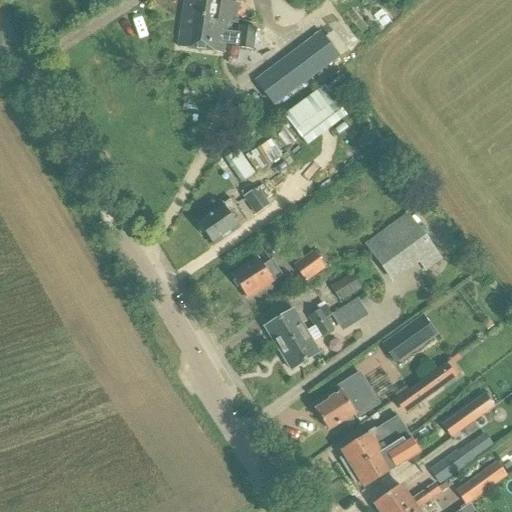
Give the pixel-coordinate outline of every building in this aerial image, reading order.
[(255,29),(238,27),(237,33),(228,32),(229,24),(237,25),(238,21),(238,18),(237,18),(238,9),(239,9),(240,5),(232,3),(232,0),(183,0),(176,48),(224,54),(225,45),(226,45),(236,47),(236,49),(253,51),(255,29)] [(273,108),(275,107),(278,111),(292,101),(294,103),(326,81),(323,77),(342,63),(339,58),(337,54),(320,32),(254,82),(273,108)] [(256,174),(290,152),(281,137),(298,126),(292,117),(242,151),(256,174)] [(294,179),(287,169),(255,191),(255,189),(242,198),(255,216),(302,183),(297,176),(294,179)] [(417,214),(434,202),(429,195),(413,208),(417,214)] [(213,246),(238,228),(246,222),(231,199),(221,206),(221,207),(197,223),(199,226),(198,230),(201,235),(205,234),(213,246)] [(426,273),(443,260),(407,213),(365,246),(394,284),(419,265),(426,273)] [(306,283),(325,269),(313,253),(294,266),(306,283)] [(264,266),(260,260),(233,277),(247,299),(282,276),(272,260),(264,266)] [(339,302),(360,289),(351,275),(330,288),(339,302)] [(331,315),(342,332),(368,316),(358,299),(331,315)] [(313,328),(328,319),(327,318),(331,315),(323,303),(316,308),(318,311),(307,318),(313,328)] [(279,349),(307,332),(294,311),(266,328),(279,349)] [(328,319),(313,328),(320,338),(334,329),(328,319)] [(394,364),(422,345),(408,325),(380,345),(394,364)] [(307,332),(279,349),(292,370),(320,353),(307,332)] [(405,415),(456,378),(446,364),(394,401),(405,415)] [(329,431),(356,414),(349,402),(356,398),(349,387),(330,399),(331,400),(316,410),(329,431)] [(494,407),(484,394),(456,415),(465,428),(494,407)] [(355,469),(400,441),(408,436),(400,423),(395,422),(390,425),(389,423),(370,434),(342,452),(345,457),(341,460),(349,473),(355,469)] [(417,450),(408,436),(400,441),(355,469),(349,473),(357,485),(361,483),(364,488),(392,471),(392,470),(411,458),(409,456),(416,451),(417,450)] [(483,454),(478,447),(471,452),(468,447),(459,454),(457,451),(429,470),(439,485),(467,466),(466,463),(472,459),(473,461),(483,454)] [(466,506),(507,477),(496,463),(455,492),(466,506)] [(438,489),(404,511),(419,511),(418,508),(452,485),(449,481),(437,488),(438,489)] [(404,511),(438,489),(437,488),(435,484),(411,499),(401,485),(374,504),(379,511),(404,511)]
